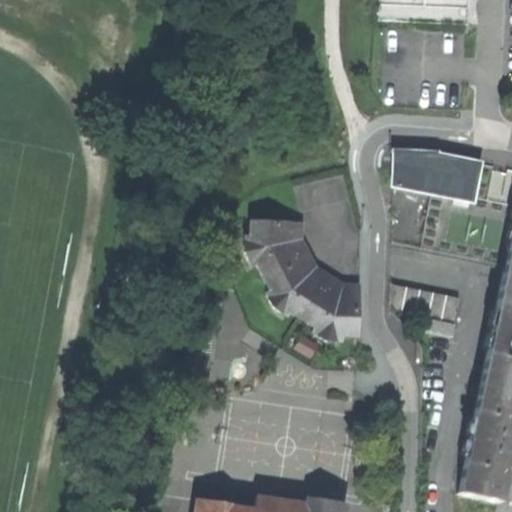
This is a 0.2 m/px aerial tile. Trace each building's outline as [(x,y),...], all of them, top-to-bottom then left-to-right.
[(386,148),(385,186),(468,202),(476,161),(434,151),(386,148)] [(511,172),(496,169),(491,196),(511,200),(511,172)] [(344,333),(357,334),(359,282),(349,283),(337,283),(318,270),(310,258),(302,245),(302,234),(302,219),(252,217),(251,232),(246,232),(245,247),(252,262),(258,260),(269,285),(266,287),(273,303),(286,311),(291,308),(315,324),(313,328),(326,337),(343,337),(344,333)] [(457,493),(498,503),(509,454),(511,454),(511,448),(511,439),(511,438),(511,231),(506,261),(457,493)] [(223,283),(199,279),(183,375),(206,379),(223,283)] [(308,500),(258,493),(256,507),(234,503),(234,500),(197,494),(194,511),(344,511),(346,499),(308,493),(308,500)]
